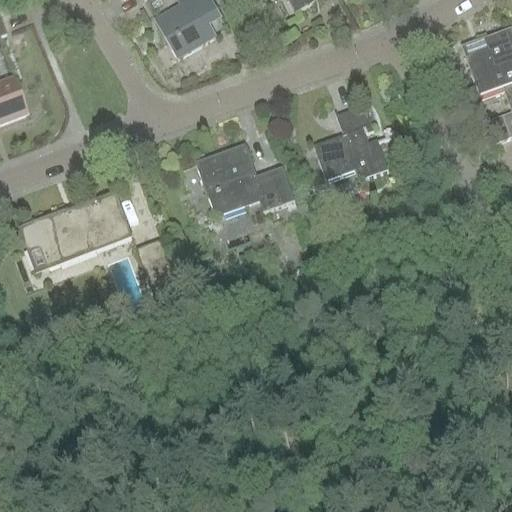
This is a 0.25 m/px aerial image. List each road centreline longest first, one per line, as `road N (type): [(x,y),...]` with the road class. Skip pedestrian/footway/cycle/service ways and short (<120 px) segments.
road 1 (residential): [(157,124),(395,42)]
road 2 (residential): [(494,226),(395,42)]
road 3 (residential): [(0,187),(157,124)]
road 4 (residential): [(157,124),(81,0)]
